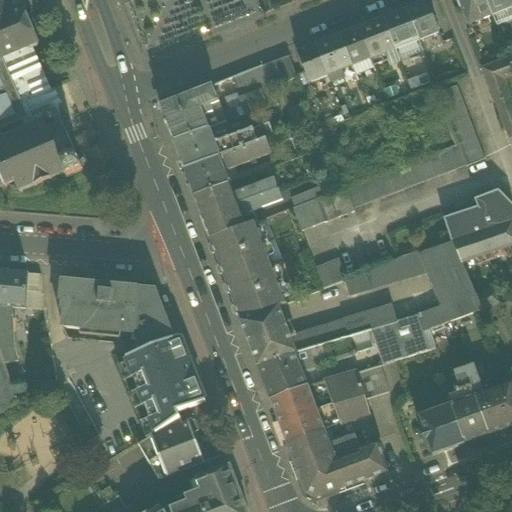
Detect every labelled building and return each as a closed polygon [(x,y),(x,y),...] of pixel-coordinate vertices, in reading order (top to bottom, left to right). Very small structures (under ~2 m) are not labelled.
[(483,21),(492,18),(485,0),(458,0),(469,27),(483,21)] [(511,0),(485,0),(492,18),(508,11),(511,9),(511,0)] [(0,6),(0,61),(4,60),(29,49),(32,50),(33,50),(37,48),(39,42),(36,37),(34,36),(25,18),(26,15),(23,9),(20,8),(11,12),(7,3),(0,6)] [(427,3),(407,11),(419,42),(439,34),(435,23),(433,16),(432,16),(427,3)] [(407,11),(383,20),(395,51),(419,42),(407,11)] [(511,19),(508,11),(492,18),(496,26),(511,19)] [(383,20),(359,30),(370,61),(395,51),(383,20)] [(486,29),(483,21),(469,27),(472,35),(486,29)] [(352,32),(340,37),(352,68),(370,61),(359,30),(352,32)] [(316,46),(329,77),(342,72),(352,68),(340,37),(316,46)] [(310,84),(329,77),(316,46),(298,54),(310,84)] [(29,49),(4,60),(21,106),(25,105),(34,127),(41,124),(41,122),(42,122),(45,115),(52,112),(59,114),(60,116),(61,115),(33,50),(32,50),(29,49)] [(288,57),(262,67),(271,90),(297,79),(288,57)] [(482,70),(489,87),(504,81),(511,78),(511,58),(510,59),(482,70)] [(29,129),(34,127),(25,105),(21,106),(4,60),(0,61),(0,128),(10,124),(9,122),(21,116),(26,129),(29,128),(29,129)] [(234,79),(249,117),(278,106),(271,90),(262,67),(234,79)] [(345,78),(342,72),(329,77),(331,84),(345,78)] [(511,127),(511,101),(504,81),(489,87),(506,130),(511,127)] [(213,87),(196,94),(205,118),(213,114),(211,107),(219,104),(213,87)] [(346,189),(354,211),(467,168),(486,161),(457,88),(436,96),(445,121),(455,147),(428,158),(400,169),(346,189)] [(209,130),(205,118),(196,94),(163,107),(161,110),(174,144),(209,130)] [(21,194),(21,195),(23,194),(23,193),(35,188),(38,187),(37,186),(49,181),(49,182),(52,181),(51,180),(63,175),(64,176),(65,175),(66,179),(84,171),(83,170),(87,168),(87,169),(89,168),(82,152),(80,153),(81,154),(77,156),(64,126),(68,125),(69,126),(70,125),(65,112),(63,113),(64,114),(61,115),(60,116),(59,114),(52,112),(45,115),(42,122),(41,122),(41,124),(34,127),(29,129),(29,128),(26,129),(27,130),(15,135),(14,134),(12,135),(12,136),(0,141),(0,140),(0,139),(0,149),(2,153),(0,153),(0,189),(4,188),(4,189),(5,188),(5,189),(8,188),(7,187),(15,184),(19,194),(21,194)] [(423,147),(428,158),(455,147),(445,121),(420,130),(426,145),(426,146),(423,147)] [(226,124),(209,130),(215,144),(231,138),(226,124)] [(270,124),(253,130),(259,144),(266,142),(275,139),(270,124)] [(317,132),(324,150),(337,145),(330,127),(318,132),(317,132)] [(184,172),(221,158),(215,144),(209,130),(174,144),(184,172)] [(253,130),(231,138),(215,144),(221,158),(259,144),(253,130)] [(292,142),(289,134),(275,139),(266,142),(271,155),(293,147),(292,142)] [(259,144),(221,158),(225,173),(271,155),(266,142),(259,144)] [(230,185),(225,173),(221,158),(184,172),(194,198),(230,185)] [(274,180),(234,195),(238,206),(279,191),(274,180)] [(202,220),(238,206),(234,195),(230,185),(194,198),(202,220)] [(326,224),(326,225),(327,224),(355,213),(354,211),(346,189),(341,192),(331,195),(318,200),(318,201),(320,207),(326,224)] [(279,191),(238,206),(242,217),(283,202),(279,191)] [(444,220),(452,243),(453,243),(462,265),(511,248),(511,206),(499,193),(475,201),(478,209),(444,220)] [(294,211),(303,233),(326,224),(320,207),(318,201),(294,211)] [(246,227),(242,217),(238,206),(202,220),(210,241),(246,227)] [(213,248),(241,323),(279,308),(287,306),(284,299),(286,299),(281,288),(285,286),(282,280),(279,281),(274,270),(273,270),(269,259),(270,259),(266,248),(270,246),(267,240),(263,241),(259,230),(258,230),(256,224),(246,227),(210,241),(210,242),(213,248)] [(476,298),(462,265),(453,243),(452,243),(420,254),(429,274),(443,307),(449,324),(482,312),(481,311),(476,298)] [(399,262),(365,275),(371,291),(429,274),(420,254),(399,262)] [(317,269),(324,290),(347,281),(340,260),(317,269)] [(27,310),(29,275),(0,271),(0,307),(11,309),(27,310)] [(38,276),(29,275),(27,310),(46,311),(43,295),(41,277),(42,276),(38,276)] [(350,296),(371,291),(365,275),(345,283),(350,296)] [(133,335),(133,334),(138,290),(138,289),(62,282),(60,302),(63,302),(62,311),(64,311),(62,328),(133,335)] [(156,292),(138,290),(133,334),(140,331),(147,350),(174,340),(156,292)] [(476,298),(481,311),(498,304),(492,291),(476,298)] [(11,314),(11,309),(0,307),(0,346),(0,351),(4,360),(6,366),(19,363),(15,350),(13,314),(11,314)] [(443,307),(417,317),(423,333),(430,331),(449,324),(443,307)] [(241,323),(258,368),(294,354),(296,354),(290,338),(279,308),(241,323)] [(391,308),(343,322),(349,339),(368,333),(372,332),(396,325),(396,324),(391,308)] [(429,352),(423,333),(417,317),(396,324),(396,325),(372,332),(383,366),(394,363),(429,352)] [(347,339),(349,339),(343,322),(290,338),(296,354),(347,339)] [(435,350),(430,331),(423,333),(429,352),(435,350)] [(373,349),(368,333),(349,339),(347,339),(350,354),(324,362),(325,367),(358,356),(357,354),(373,349)] [(174,340),(147,350),(126,359),(155,435),(181,420),(178,414),(205,403),(194,374),(192,375),(188,366),(191,365),(180,338),(174,340)] [(296,354),(294,354),(302,374),(325,367),(324,362),(350,354),(347,339),(296,354)] [(307,388),(302,374),(294,354),(258,368),(266,388),(271,402),(307,388)] [(0,361),(0,409),(2,417),(19,403),(6,366),(4,360),(0,361)] [(472,388),(476,398),(484,395),(474,367),(466,370),(472,388)] [(456,374),(461,392),(472,388),(466,370),(456,374)] [(332,404),(341,426),(370,416),(358,374),(357,373),(324,383),(332,404)] [(360,381),(366,401),(389,393),(383,374),(360,381)] [(511,384),(484,395),(476,398),(489,437),(511,428),(511,384)] [(271,402),(288,446),(324,433),(316,410),(308,389),(307,388),(271,402)] [(462,393),(465,402),(476,398),(472,388),(461,392),(462,393)] [(449,398),(452,407),(453,406),(465,402),(462,393),(449,398)] [(489,437),(476,398),(465,402),(453,406),(466,445),(489,437)] [(332,404),(316,410),(324,433),(341,426),(332,404)] [(433,457),(466,445),(453,406),(452,407),(420,418),(422,425),(418,426),(427,452),(431,450),(433,457)] [(341,426),(324,433),(345,489),(387,473),(379,447),(359,454),(360,457),(345,463),(341,454),(377,440),(370,416),(341,426)] [(183,426),(181,420),(155,435),(151,438),(167,478),(204,464),(210,462),(206,450),(200,452),(193,434),(199,432),(195,421),(189,423),(183,426)] [(315,500),(345,489),(324,433),(288,446),(307,496),(315,500)] [(167,478),(151,438),(138,445),(159,481),(167,478)] [(379,447),(377,440),(341,454),(345,463),(360,457),(359,454),(379,447)] [(247,511),(232,471),(228,472),(226,468),(196,480),(197,482),(200,492),(194,494),(185,498),(187,503),(181,506),(165,511),(247,511)] [(200,492),(197,482),(190,484),(194,494),(200,492)] [(187,503),(185,498),(178,500),(181,506),(187,503)]
